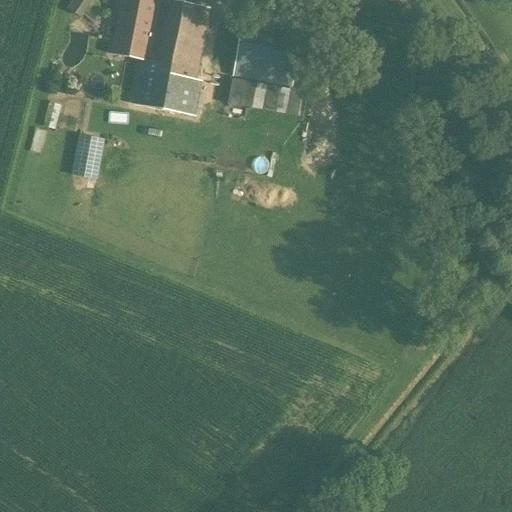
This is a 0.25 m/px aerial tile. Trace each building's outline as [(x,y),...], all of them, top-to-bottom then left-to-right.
[(71,0),(66,8),(81,18),(93,0),(71,0)] [(122,0),(112,54),(143,61),(147,62),(159,0),(158,0),(122,0)] [(147,62),(143,61),(134,104),(195,116),(202,78),(197,77),(210,10),(159,0),(147,62)] [(242,33),(232,77),(292,87),(302,44),(242,33)] [(71,176),(97,181),(105,140),(79,135),(71,176)]
